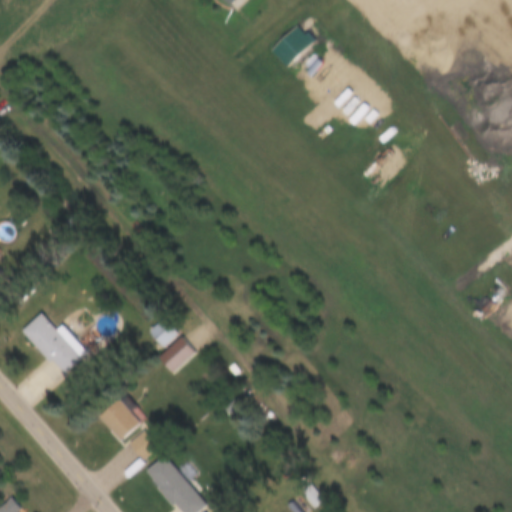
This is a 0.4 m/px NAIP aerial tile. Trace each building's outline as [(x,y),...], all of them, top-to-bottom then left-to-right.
[(314,44),(302,26),(271,47),(284,65),(314,44)] [(60,325),(53,331),(39,313),(20,329),(58,375),(84,354),(60,325)] [(195,355),(182,337),(155,356),(167,374),(195,355)] [(94,417),(117,441),(136,424),(113,399),(94,417)] [(173,511),(192,511),(201,505),(161,456),(141,472),(173,511)] [(296,492),(307,506),(316,499),(305,485),(296,492)] [(0,511),(13,511),(16,510),(4,497),(0,501),(0,511)]
